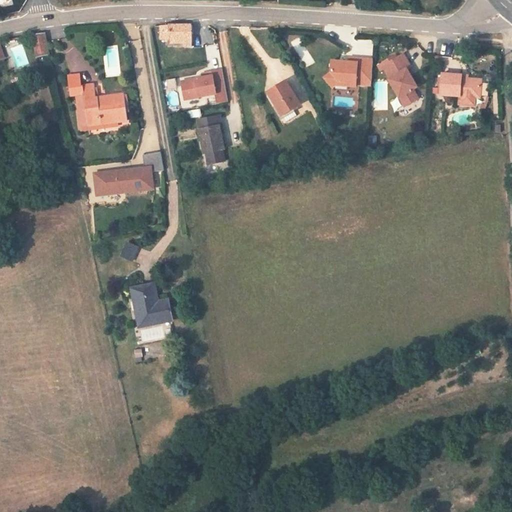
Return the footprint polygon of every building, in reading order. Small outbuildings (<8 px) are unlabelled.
[(193,27),(163,28),(164,40),(184,40),(184,43),(186,43),(192,43),(193,43),(193,27)] [(50,52),(45,32),(33,33),(38,54),(50,52)] [(391,80),(407,107),(420,99),(415,90),(419,88),(409,71),(413,68),(405,55),(386,66),(385,63),(380,66),(380,67),(382,72),(386,69),(392,79),(391,80)] [(357,85),(372,87),(374,61),(350,59),(350,63),(333,62),(332,73),(325,79),(333,88),(340,83),(349,83),(348,87),(357,88),(357,85)] [(68,82),(81,80),(79,71),(67,73),(68,82)] [(225,73),(181,76),(183,100),(215,98),(215,103),(227,102),(225,73)] [(464,75),(444,73),(442,94),(482,97),(483,80),(469,79),(463,78),(464,75)] [(82,88),(81,80),(68,82),(70,95),(77,94),(83,93),(88,124),(102,122),(102,116),(114,114),(115,123),(128,122),(124,94),(97,98),(95,86),(82,88)] [(286,80),(268,91),(285,120),(298,113),(295,108),(301,105),(286,80)] [(88,124),(83,93),(77,94),(82,129),(103,126),(102,122),(88,124)] [(219,115),(207,118),(210,128),(219,126),(221,133),(224,133),(219,115)] [(210,164),(226,160),(223,150),(225,149),(221,133),(219,126),(210,128),(207,118),(197,121),(205,154),(208,153),(210,164)] [(163,153),(144,156),(145,170),(146,174),(127,176),(126,172),(96,175),(98,197),(156,188),(154,173),(165,172),(163,153)] [(127,241),(121,255),(133,261),(140,246),(127,241)] [(141,317),(162,313),(156,284),(135,288),(141,317)] [(421,511),(429,511),(428,498),(420,499),(421,511)]
